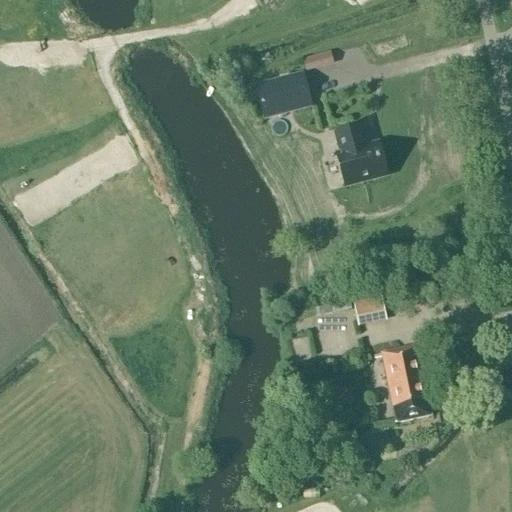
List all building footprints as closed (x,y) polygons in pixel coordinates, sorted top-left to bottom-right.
[(333,50),(304,58),(308,71),(336,62),(333,50)] [(256,88),(264,119),(311,107),(303,76),(256,88)] [(345,188),(387,176),(379,145),(365,149),(364,142),(365,142),(361,127),(335,135),(340,156),(336,157),(345,188)] [(386,322),(385,318),(381,299),(353,304),(358,328),(386,322)] [(313,332),(294,333),(295,359),(315,358),(313,332)] [(382,354),(396,425),(432,417),(417,347),(382,354)]
